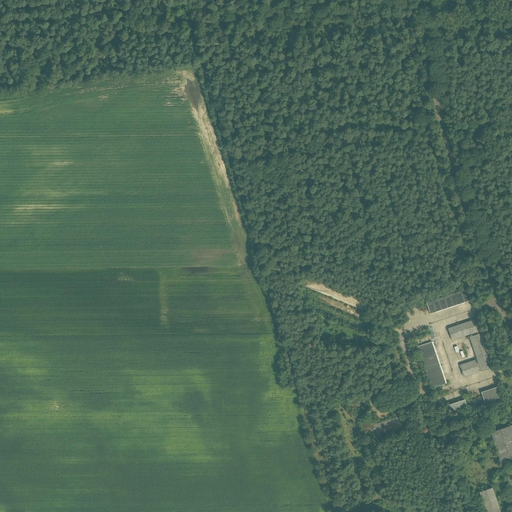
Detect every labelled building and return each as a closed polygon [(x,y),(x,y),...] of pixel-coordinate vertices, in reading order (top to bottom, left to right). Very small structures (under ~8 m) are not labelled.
[(468,289),(427,303),(431,314),(472,301),(468,289)] [(476,360),(460,366),(464,378),(480,373),(479,370),(480,369),(481,372),(495,367),(483,333),(479,334),(479,333),(483,331),(479,319),(449,329),(453,341),(472,335),(472,336),(470,337),(478,363),(476,363),(476,360)] [(433,342),(419,347),(432,389),(447,385),(433,342)] [(464,398),(447,403),(450,413),(467,408),(468,411),(503,400),(499,385),(481,391),(483,396),(465,402),(464,398)] [(374,418),(360,422),(363,433),(375,429),(377,436),(404,428),(400,415),(376,423),(374,418)] [(511,423),(491,431),(501,462),(511,457),(511,423)] [(500,511),(492,486),(479,490),(485,511),(500,511)]
